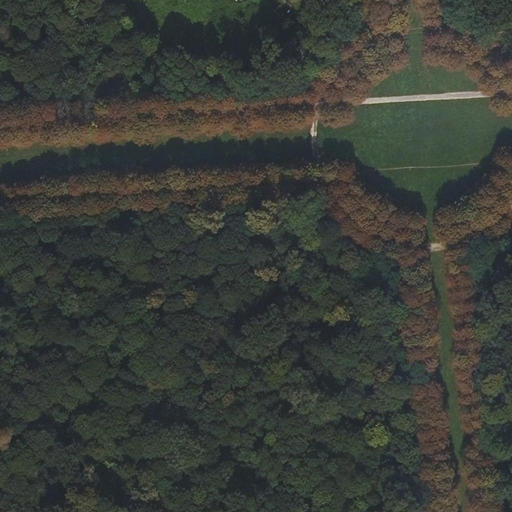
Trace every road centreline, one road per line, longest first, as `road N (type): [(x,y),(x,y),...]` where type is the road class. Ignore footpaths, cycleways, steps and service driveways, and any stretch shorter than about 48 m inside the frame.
road 1 (track): [(0,123),(511,90)]
road 2 (track): [(393,36),(349,61),(322,105),(326,177),(372,228),(405,239),(463,233)]
road 3 (track): [(326,177),(0,201)]
road 4 (track): [(488,511),(463,233)]
road 5 (track): [(405,239),(431,511)]
road 6 (track): [(511,82),(465,41),(441,33),(393,36)]
